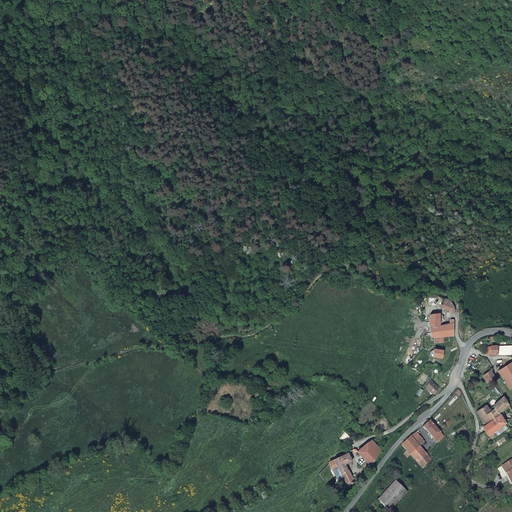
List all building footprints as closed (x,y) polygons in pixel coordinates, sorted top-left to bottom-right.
[(447,299),(446,299),(444,304),(442,304),(441,307),(442,307),(442,308),(452,312),(454,311),(456,311),(457,308),(452,302),(450,300),(447,299)] [(453,335),(455,319),(453,318),(452,319),(451,324),(443,324),(443,323),(440,323),(440,318),(444,318),(444,315),(440,315),(439,313),(433,313),(430,316),(433,337),(435,337),(453,335)] [(491,354),(498,355),(498,346),(491,345),(491,346),(489,346),(488,347),(487,349),(487,351),(488,353),(489,354),(491,354)] [(511,355),(511,346),(498,346),(498,355),(511,355)] [(434,357),(444,358),(444,350),(435,349),(434,357)] [(511,391),(511,362),(511,363),(510,360),(505,359),(500,359),(502,361),(497,363),(501,371),(500,372),(503,377),(499,379),(502,387),(508,384),(511,391)] [(488,384),(493,379),(495,378),(491,370),(483,376),(488,384)] [(429,385),(428,385),(435,393),(441,387),(433,379),(429,385)] [(490,435),(510,420),(511,418),(511,409),(502,417),(499,411),(507,402),(502,394),(498,399),(499,401),(494,406),(495,408),(492,411),(487,404),(478,410),(483,417),(483,426),(490,435)] [(424,425),(438,440),(445,434),(431,419),(424,425)] [(418,462),(427,454),(420,445),(426,441),(417,431),(403,443),(408,449),(411,454),(418,462)] [(367,458),(373,463),(383,448),(373,438),(368,441),(357,449),(363,454),(367,458)] [(330,462),(332,467),(337,464),(338,467),(344,478),(347,484),(354,480),(346,465),(353,462),(349,454),(330,462)] [(431,459),(427,454),(418,462),(422,467),(431,459)] [(501,466),(502,467),(511,484),(511,483),(511,455),(511,456),(509,458),(511,460),(501,466)] [(344,478),(338,467),(333,470),(338,481),(344,478)] [(393,510),(410,491),(397,480),(381,500),(393,510)]
